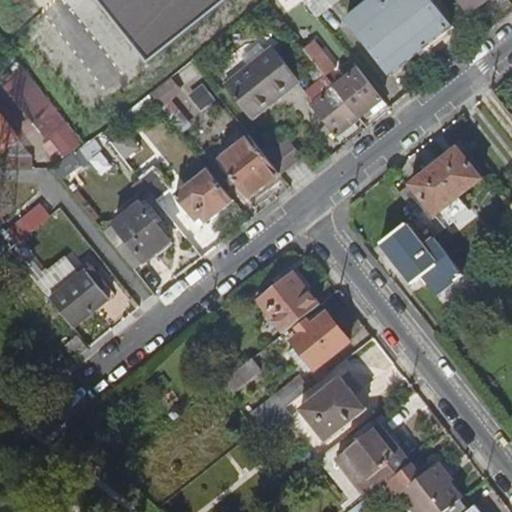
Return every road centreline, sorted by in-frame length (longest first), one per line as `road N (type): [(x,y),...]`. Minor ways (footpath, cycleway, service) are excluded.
road 1 (residential): [(511,482),(295,211)]
road 2 (residential): [(75,398),(295,211)]
road 3 (residential): [(295,211),(511,40)]
